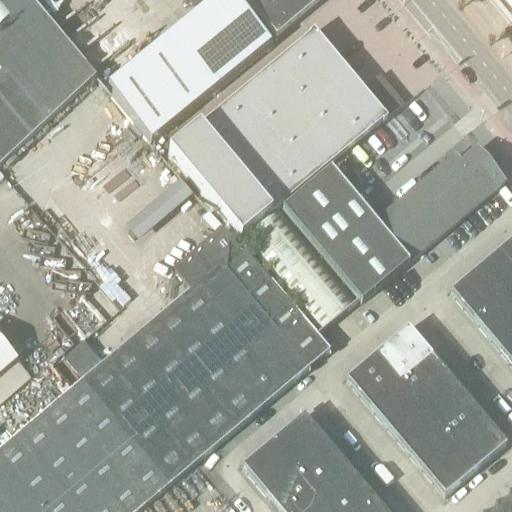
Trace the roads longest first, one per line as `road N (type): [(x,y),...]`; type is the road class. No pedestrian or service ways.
road 1 (unclassified): [(328,383),(221,474),(251,511)]
road 2 (unclassified): [(328,383),(435,511)]
road 3 (unclassified): [(425,303),(511,404)]
road 4 (unclassified): [(425,303),(328,383)]
road 5 (primary): [(511,93),(431,0)]
